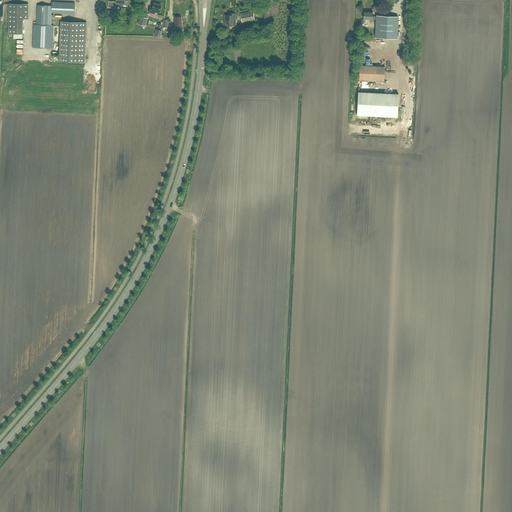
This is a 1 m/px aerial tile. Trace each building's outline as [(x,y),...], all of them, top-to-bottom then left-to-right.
[(127,4),(127,0),(116,0),(116,2),(108,1),(108,8),(118,8),(118,3),(127,4)] [(74,14),(75,3),(52,2),(51,5),(38,5),(38,24),(34,24),(33,47),(53,48),(53,25),(51,25),(52,13),(74,14)] [(159,13),(161,5),(154,3),(152,8),(150,8),(149,12),(154,14),(155,12),(159,13)] [(28,19),(28,5),(9,5),(9,34),(22,34),(23,19),(28,19)] [(264,20),(271,18),(269,8),(262,9),(264,20)] [(242,23),(246,22),(254,20),(252,11),(240,13),(242,23)] [(397,38),(398,17),(372,16),(373,12),(364,12),(363,19),(376,20),(375,37),(397,38)] [(235,20),(235,13),(229,13),(229,15),(224,15),(224,24),(228,24),(227,26),(232,26),(232,20),(235,20)] [(146,26),(148,19),(140,16),(137,24),(146,26)] [(84,62),(86,23),(61,22),(59,61),(84,62)] [(384,81),(384,67),(359,65),(358,80),(384,81)] [(397,117),(398,94),(358,92),(356,115),(397,117)]
